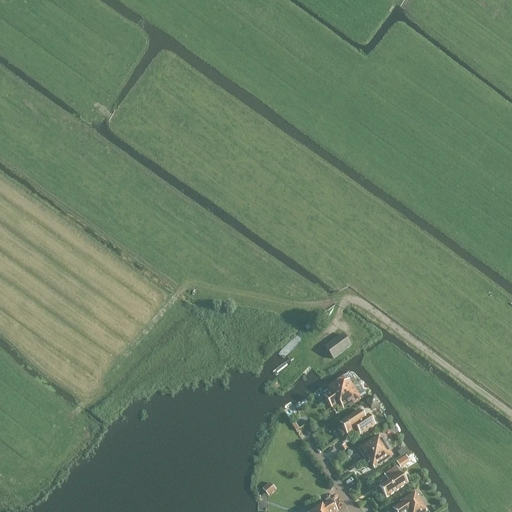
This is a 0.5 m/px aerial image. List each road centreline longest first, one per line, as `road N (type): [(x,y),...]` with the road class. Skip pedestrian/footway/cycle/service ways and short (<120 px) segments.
road 1 (track): [(346,301),(296,305),(185,287),(74,417)]
road 2 (track): [(511,413),(359,302),(346,301)]
